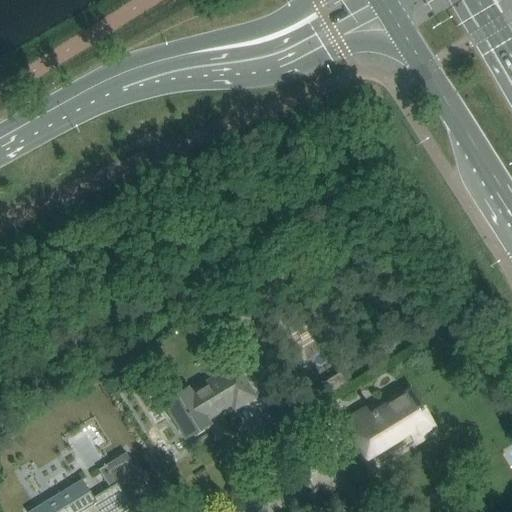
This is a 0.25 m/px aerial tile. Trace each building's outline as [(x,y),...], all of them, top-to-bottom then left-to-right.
[(253,285),(245,289),(254,305),(283,287),(274,272),(261,280),(258,274),(250,280),(253,285)] [(124,359),(108,369),(118,385),(134,375),(124,359)] [(165,403),(175,420),(186,437),(208,424),(206,419),(232,404),(235,408),(254,397),(236,366),(190,394),(187,389),(165,403)] [(369,409),(347,423),(367,456),(409,430),(416,440),(433,430),(411,394),(375,415),(373,412),(371,413),(369,409)] [(511,414),(502,421),(509,432),(511,430),(511,414)] [(122,511),(132,507),(134,511),(143,511),(157,504),(126,453),(107,464),(111,471),(118,482),(113,486),(109,488),(97,496),(86,478),(45,503),(37,508),(29,511),(122,511)]
